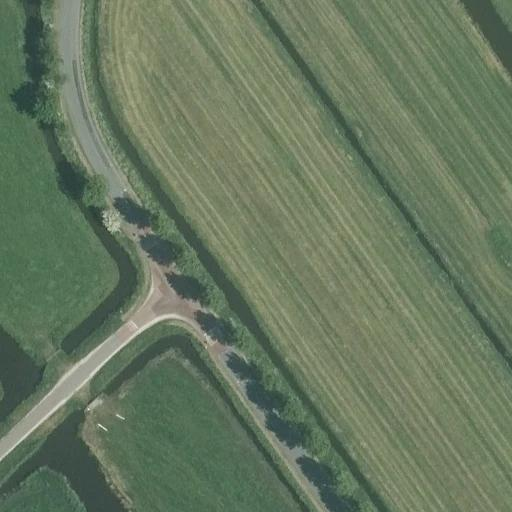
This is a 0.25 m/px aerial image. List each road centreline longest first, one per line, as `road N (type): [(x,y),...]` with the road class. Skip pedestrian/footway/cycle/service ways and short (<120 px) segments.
road 1 (tertiary): [(177,290),(97,162),(67,58),(73,0)]
road 2 (tertiary): [(335,511),(177,290)]
road 3 (unclassified): [(0,450),(177,290)]
